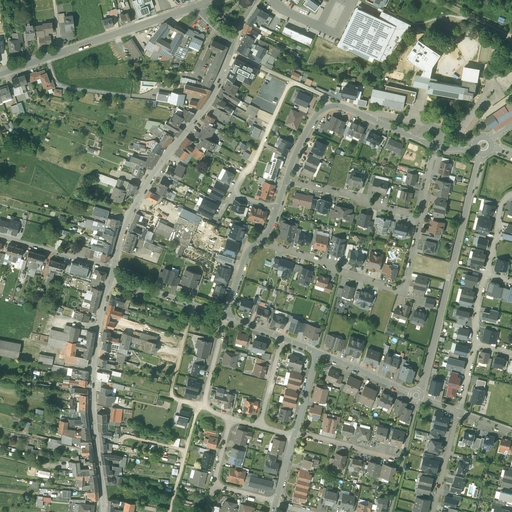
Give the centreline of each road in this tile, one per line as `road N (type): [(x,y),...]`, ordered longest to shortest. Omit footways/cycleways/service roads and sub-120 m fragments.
road 1 (residential): [(113,268),(130,215),(212,96),(232,48)]
road 2 (residential): [(419,391),(479,152)]
road 3 (residential): [(103,511),(92,380),(110,279)]
road 4 (residential): [(419,218),(402,292),(261,240)]
road 5 (tertiary): [(198,7),(0,74)]
road 6 (residential): [(286,180),(419,218)]
road 7 (residential): [(294,82),(232,193)]
road 8 (residential): [(226,316),(110,279)]
road 9 (residential): [(226,316),(204,402),(230,419)]
